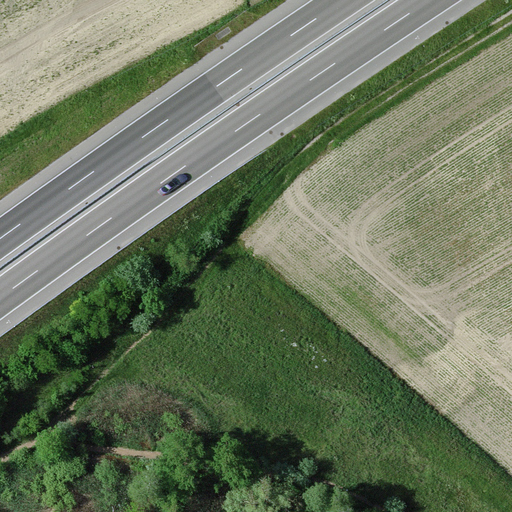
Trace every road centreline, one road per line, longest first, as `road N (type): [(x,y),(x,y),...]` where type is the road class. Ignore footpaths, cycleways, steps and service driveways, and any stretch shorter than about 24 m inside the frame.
road 1 (motorway): [(0,298),(430,0)]
road 2 (motorway): [(344,0),(0,238)]
road 3 (track): [(269,182),(320,139),(511,20)]
